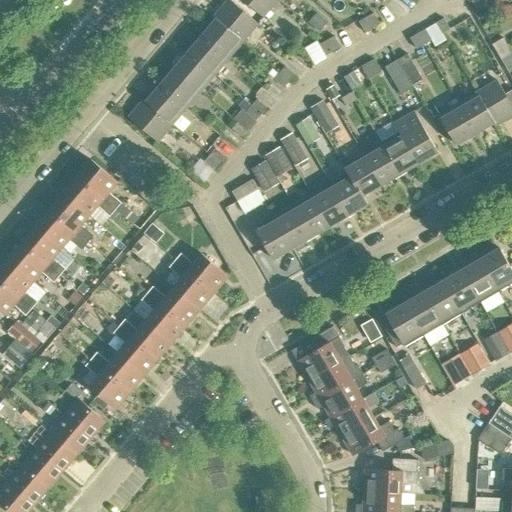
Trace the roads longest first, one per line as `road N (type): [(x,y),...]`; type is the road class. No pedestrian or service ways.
road 1 (residential): [(272,309),(215,212),(219,183),(301,86),(434,0)]
road 2 (residential): [(511,169),(272,309)]
road 3 (residential): [(244,356),(205,367),(90,502)]
road 4 (residential): [(511,367),(438,410),(463,446),(462,497)]
road 5 (residential): [(244,356),(305,465),(315,511)]
road 6 (tertiary): [(22,115),(120,0)]
road 7 (residential): [(0,214),(92,105)]
road 8 (residential): [(92,105),(182,0)]
